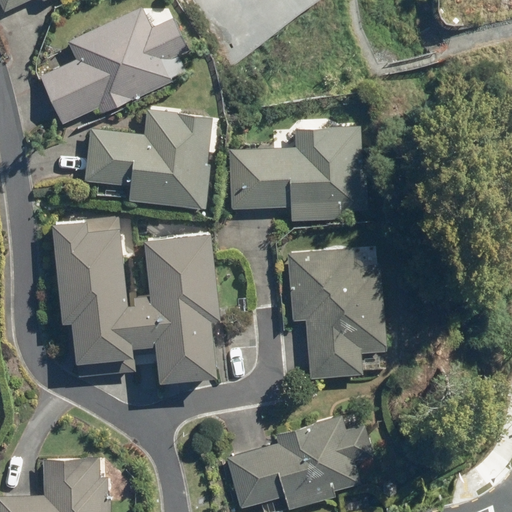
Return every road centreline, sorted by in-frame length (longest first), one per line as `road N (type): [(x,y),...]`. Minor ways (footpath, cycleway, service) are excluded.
road 1 (residential): [(0,84),(19,199),(28,342),(43,371),(72,393),(159,426)]
road 2 (residential): [(260,318),(268,384),(195,403),(159,426)]
